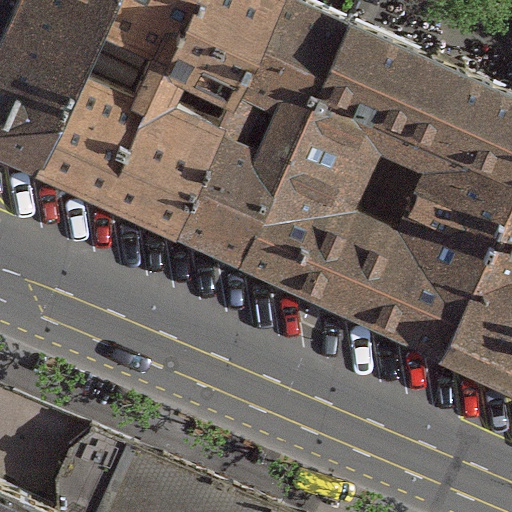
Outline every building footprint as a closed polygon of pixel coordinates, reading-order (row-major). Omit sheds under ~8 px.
[(98,22),(105,0),(6,0),(0,15),(0,135),(38,154),(80,57),(98,22)] [(137,35),(163,47),(184,0),(105,0),(98,22),(137,35)] [(272,0),(184,0),(163,47),(184,58),(237,85),(272,0)] [(339,1),(335,0),(272,0),(237,85),(259,94),(247,124),(281,141),(298,101),(339,1)] [(502,193),(511,170),(511,76),(339,1),(298,101),(370,132),(411,151),(502,193)] [(184,58),(163,47),(137,35),(121,71),(139,97),(173,86),(184,58)] [(139,97),(121,71),(80,57),(38,154),(101,189),(139,97)] [(101,189),(172,222),(219,111),(173,86),(139,97),(101,189)] [(370,132),(298,101),(281,141),(274,156),(347,187),(370,132)] [(274,156),(281,141),(247,124),(219,111),(172,222),(230,249),(274,156)] [(502,193),(411,151),(390,208),(478,250),(502,193)] [(274,156),(230,249),(433,345),(478,250),(390,208),(347,187),(274,156)] [(511,170),(502,193),(478,250),(433,345),(511,378),(511,170)] [(0,511),(95,511),(129,434),(93,422),(71,440),(63,456),(62,475),(64,507),(45,499),(0,477),(0,511)] [(307,511),(308,511),(129,434),(95,511),(307,511)]
